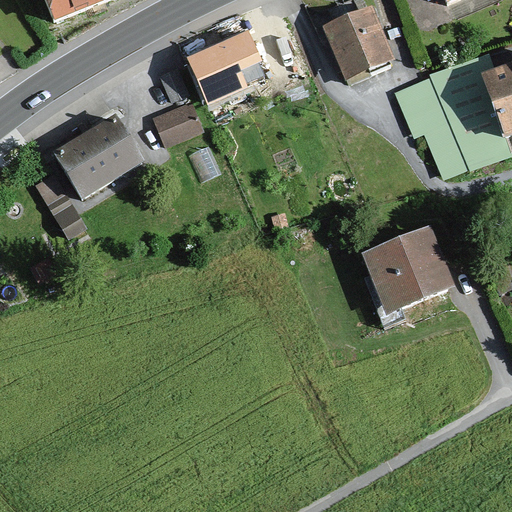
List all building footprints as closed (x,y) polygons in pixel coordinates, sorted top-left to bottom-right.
[(129,0),(36,0),(50,32),(129,0)] [(465,0),(439,0),(444,10),(465,0)] [(394,69),(371,14),(327,31),(350,87),(394,69)] [(264,76),(246,35),(191,59),(209,100),(264,76)] [(487,63),(406,91),(439,184),(511,157),(511,73),(493,81),(487,63)] [(190,100),(179,73),(161,80),(172,107),(190,100)] [(203,134),(191,108),(155,124),(167,151),(203,134)] [(145,160),(116,113),(54,152),(83,199),(145,160)] [(54,175),(35,186),(69,241),(88,229),(54,175)] [(450,287),(426,231),(360,258),(383,315),(450,287)]
